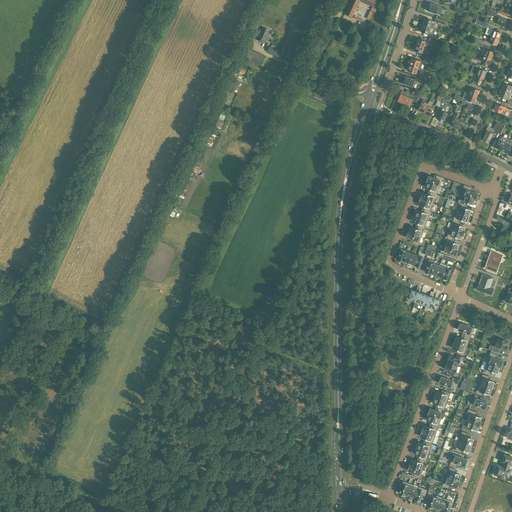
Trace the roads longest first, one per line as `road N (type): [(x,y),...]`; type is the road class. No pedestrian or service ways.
road 1 (secondary): [(342,490),(338,234),(348,162),(368,101)]
road 2 (residential): [(486,188),(422,166),(387,263),(448,291)]
road 3 (residential): [(461,297),(387,497)]
road 4 (residential): [(455,511),(511,354)]
road 5 (unclassified): [(337,0),(309,67),(368,101)]
road 6 (residential): [(466,148),(511,30)]
road 7 (residential): [(511,394),(469,511)]
